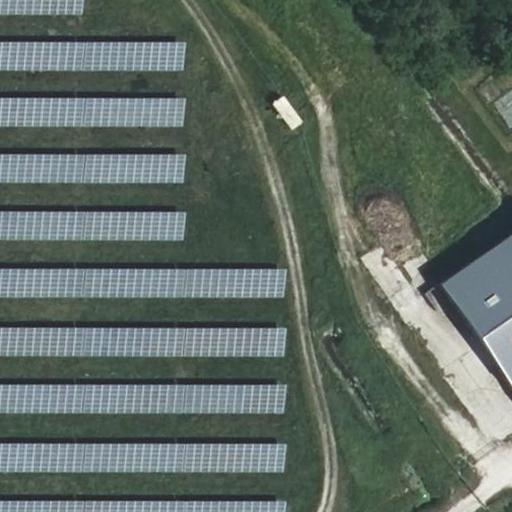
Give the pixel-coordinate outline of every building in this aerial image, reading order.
[(80,0),(0,0),(0,15),(81,17),(80,0)] [(181,42),(77,40),(76,69),(181,71),(181,42)] [(0,41),(0,69),(14,69),(14,42),(0,41)] [(279,92),(266,100),(284,129),(297,122),(279,92)] [(181,125),(181,96),(143,96),(143,125),(181,125)] [(0,127),(34,128),(35,99),(0,98),(0,127)] [(0,154),(0,183),(59,183),(59,154),(0,154)] [(155,180),(180,181),(181,155),(156,154),(155,180)] [(180,240),(182,217),(155,215),(153,238),(180,240)] [(511,248),(454,298),(511,368),(511,248)] [(0,299),(282,303),(282,273),(0,269),(0,299)] [(0,327),(0,357),(182,359),(182,329),(0,327)] [(283,329),(241,328),(241,355),(282,356),(283,329)] [(282,386),(0,384),(0,414),(282,417),(282,386)] [(283,449),(0,445),(0,476),(282,480),(283,449)] [(281,511),(282,502),(0,500),(0,511),(281,511)]
